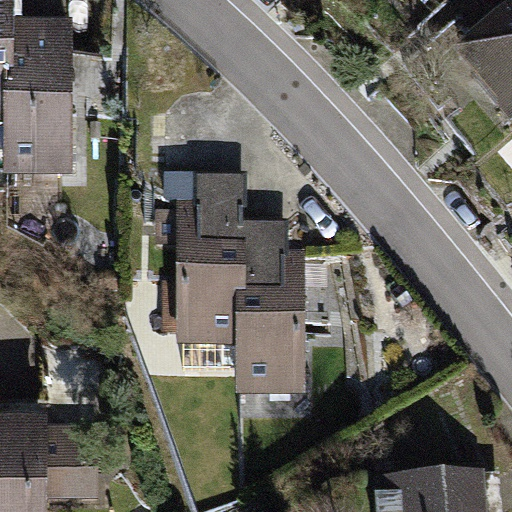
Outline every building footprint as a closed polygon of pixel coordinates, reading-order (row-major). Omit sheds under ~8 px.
[(11,0),(0,0),(0,125),(11,126),(11,0)] [(511,131),(511,10),(455,58),(497,109),(496,115),(511,133),(511,131)] [(71,33),(12,33),(12,176),(71,176),(71,33)] [(202,205),(183,205),(183,347),(186,347),(186,376),(242,376),(242,347),(242,205),(228,205),(228,180),(201,180),(202,205)] [(243,227),(243,255),(243,398),(302,398),(302,256),(273,256),(273,227),(243,227)] [(15,405),(0,405),(0,511),(43,511),(44,500),(97,500),(97,429),(45,430),(45,423),(15,423),(15,405)] [(484,511),(482,478),(381,484),(382,511),(484,511)]
